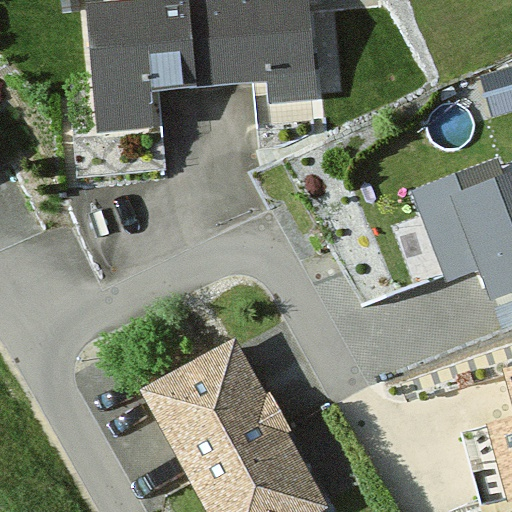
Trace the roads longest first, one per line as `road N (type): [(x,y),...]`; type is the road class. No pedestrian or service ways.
road 1 (residential): [(27,335),(248,231),(340,376)]
road 2 (residential): [(124,511),(27,335)]
